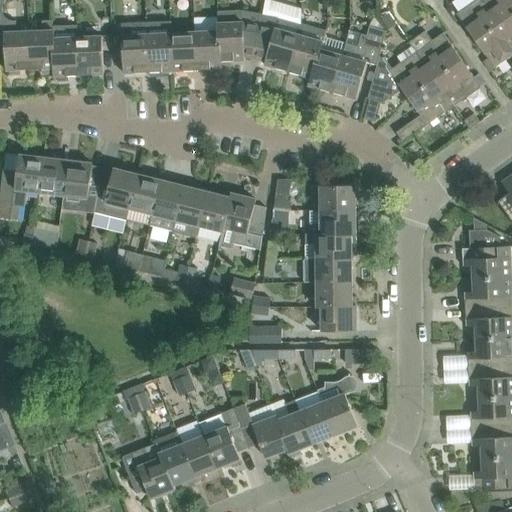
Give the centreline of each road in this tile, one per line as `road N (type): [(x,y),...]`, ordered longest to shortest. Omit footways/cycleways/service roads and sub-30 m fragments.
road 1 (residential): [(426,198),(345,140),(303,139),(219,118),(171,135),(54,109),(0,112)]
road 2 (residential): [(392,458),(411,410),(409,253),(411,226),(426,198)]
road 3 (residential): [(280,511),(371,476),(392,458)]
